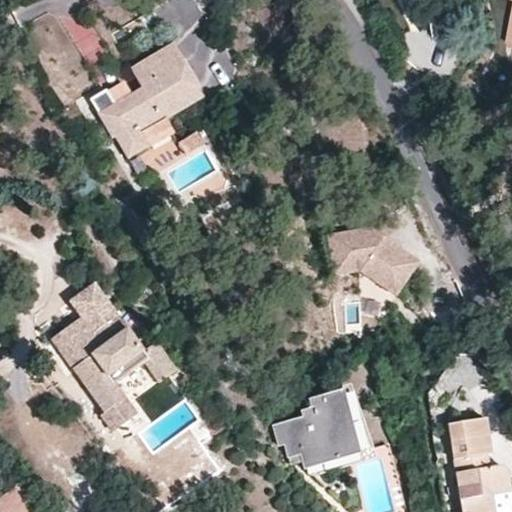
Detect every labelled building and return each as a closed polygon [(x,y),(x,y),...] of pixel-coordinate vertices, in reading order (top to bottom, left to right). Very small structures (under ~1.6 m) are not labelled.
[(140,89),(130,94),(113,105),(97,114),(112,141),(115,139),(127,160),(147,149),(135,128),(199,91),(173,46),(131,70),(140,89)] [(113,105),(130,94),(124,83),(107,93),(113,105)] [(203,99),(199,91),(135,128),(147,149),(173,134),(166,121),(203,99)] [(372,233),(330,239),(336,277),(361,273),(396,300),(419,269),(372,233)] [(52,342),(65,362),(73,355),(80,365),(72,370),(104,415),(101,417),(111,432),(126,422),(121,414),(129,408),(124,400),(126,399),(116,385),(145,365),(159,383),(174,371),(156,345),(144,355),(117,319),(94,335),(83,320),(52,342)] [(73,355),(65,362),(72,370),(80,365),(73,355)] [(131,394),(126,399),(124,400),(129,408),(121,414),(126,422),(142,410),(131,394)] [(297,443),(303,462),(305,469),(358,455),(340,394),(311,402),(313,411),(303,414),(303,420),(274,428),(279,448),(285,446),(297,443)] [(485,421),(449,426),(461,511),(511,511),(511,487),(509,473),(503,469),(489,471),(486,459),(491,459),(485,421)] [(291,466),(303,462),(297,443),(285,446),(291,466)] [(377,451),(380,461),(393,511),(401,511),(405,511),(387,447),(377,451)] [(32,511),(13,486),(0,495),(0,511),(32,511)]
